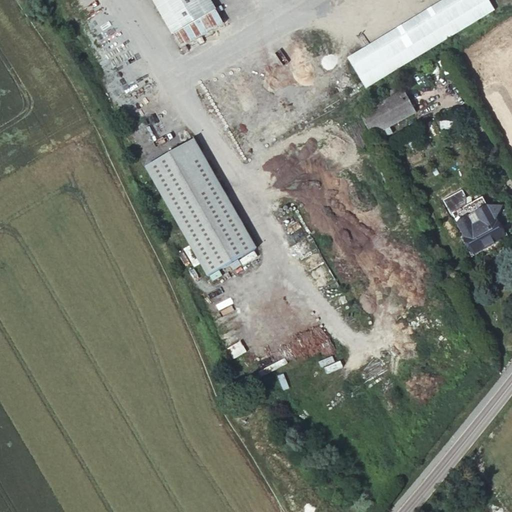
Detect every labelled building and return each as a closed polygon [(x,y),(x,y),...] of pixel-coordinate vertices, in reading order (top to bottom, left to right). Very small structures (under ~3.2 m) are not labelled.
[(149,0),(183,50),(226,26),(209,0),(149,0)] [(359,75),(482,0),(445,0),(349,59),(359,75)] [(490,0),(482,0),(359,75),(368,90),(498,12),(490,0)] [(393,98),(361,115),(374,138),(417,114),(403,87),(390,93),(393,98)] [(227,120),(235,133),(246,126),(237,113),(227,120)] [(197,141),(145,169),(209,278),(259,251),(197,141)] [(492,245),(506,239),(497,224),(503,209),(488,209),(483,201),(453,218),(466,240),(477,260),(495,250),(492,245)] [(298,243),(308,266),(321,261),(311,237),(298,243)] [(500,243),(506,239),(492,245),(495,250),(500,243)] [(324,281),(327,289),(333,286),(324,266),(312,271),(317,284),(324,281)]
